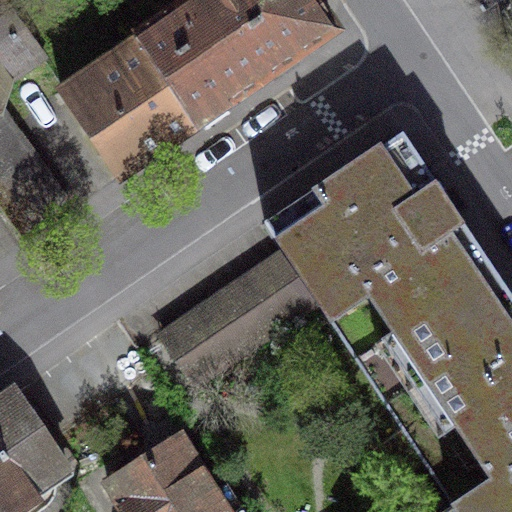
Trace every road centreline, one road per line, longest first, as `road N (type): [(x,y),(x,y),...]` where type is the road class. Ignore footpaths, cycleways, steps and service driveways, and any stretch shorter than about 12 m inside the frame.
road 1 (residential): [(0,336),(414,50)]
road 2 (residential): [(414,50),(511,194)]
